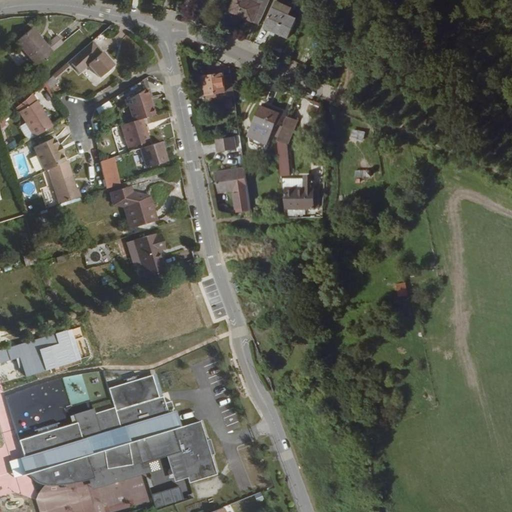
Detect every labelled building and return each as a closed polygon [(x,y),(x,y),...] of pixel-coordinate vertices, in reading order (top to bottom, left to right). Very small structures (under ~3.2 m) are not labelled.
[(234,0),(229,11),(258,24),(265,8),(246,0),(234,0)] [(296,19),(272,9),(263,29),(287,40),(296,19)] [(32,29),(15,44),(36,68),(52,53),(32,29)] [(58,36),(49,39),(52,49),(62,45),(58,36)] [(113,68),(92,43),(67,64),(77,76),(88,67),(99,81),(113,68)] [(227,91),(224,73),(205,76),(208,94),(227,91)] [(54,75),(47,82),(51,87),(58,80),(54,75)] [(131,122),(142,119),(155,114),(147,88),(125,101),(131,122)] [(35,137),(52,127),(32,95),(16,108),(35,137)] [(225,109),(233,108),(232,97),(224,99),(225,109)] [(264,105),(262,107),(280,115),(276,124),(279,125),(284,113),(264,105)] [(280,115),(262,107),(252,131),(256,145),(266,150),(276,124),(280,115)] [(298,121),(288,118),(286,125),(295,129),(298,121)] [(131,122),(121,125),(128,148),(149,141),(142,119),(131,122)] [(163,141),(174,138),(171,124),(159,128),(163,141)] [(284,130),(280,141),(289,144),(295,129),(286,125),(284,130)] [(1,141),(6,152),(16,147),(11,136),(1,141)] [(238,136),(218,139),(220,152),(240,148),(238,136)] [(33,149),(44,171),(47,170),(64,162),(53,139),(33,149)] [(160,142),(139,149),(145,168),(166,161),(160,142)] [(111,156),(95,161),(103,187),(119,182),(111,156)] [(64,162),(47,170),(48,172),(67,166),(66,161),(64,162)] [(48,172),(58,204),(79,197),(77,190),(75,190),(67,166),(48,172)] [(241,216),(253,215),(247,172),(220,176),(223,196),(238,194),(241,216)] [(305,183),(305,185),(305,191),(288,191),(286,191),(286,211),(319,211),(319,193),(315,193),(315,183),(305,183)] [(129,186),(108,192),(112,204),(123,207),(129,208),(132,217),(129,228),(155,220),(150,201),(140,199),(139,194),(130,192),(129,186)] [(129,208),(123,207),(129,228),(132,217),(129,208)] [(161,248),(157,237),(150,239),(149,236),(130,241),(140,275),(159,269),(154,250),(161,248)] [(137,447),(141,460),(142,464),(147,462),(168,455),(181,451),(189,478),(217,469),(211,450),(214,449),(209,433),(206,434),(205,431),(201,420),(180,427),(176,413),(170,415),(168,410),(175,408),(172,400),(166,402),(164,395),(144,402),(143,397),(134,400),(135,404),(116,410),(115,407),(96,413),(101,430),(83,435),(79,422),(59,429),(57,423),(39,429),(40,434),(21,441),(23,449),(27,460),(32,458),(33,464),(28,465),(32,476),(42,484),(49,486),(57,486),(64,485),(70,484),(77,483),(84,481),(91,480),(95,478),(90,461),(105,457),(109,469),(132,465),(134,464),(130,449),(137,447)] [(77,414),(79,422),(83,435),(101,430),(96,413),(94,408),(77,414)] [(130,449),(134,464),(132,465),(109,469),(105,457),(90,461),(95,478),(91,480),(92,483),(95,489),(150,472),(147,462),(142,464),(141,460),(137,447),(130,449)] [(181,451),(168,455),(175,482),(189,478),(181,451)] [(154,495),(158,508),(184,500),(180,487),(154,495)]
